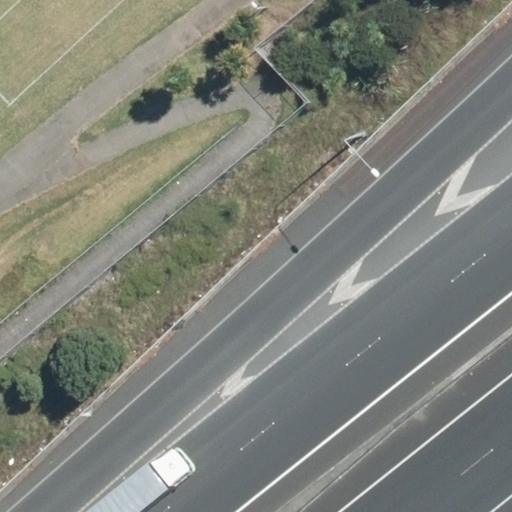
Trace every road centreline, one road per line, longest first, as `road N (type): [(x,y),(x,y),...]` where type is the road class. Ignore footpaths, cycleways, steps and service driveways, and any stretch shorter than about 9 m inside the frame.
road 1 (motorway): [(84,511),(511,96)]
road 2 (motorway): [(173,511),(511,242)]
